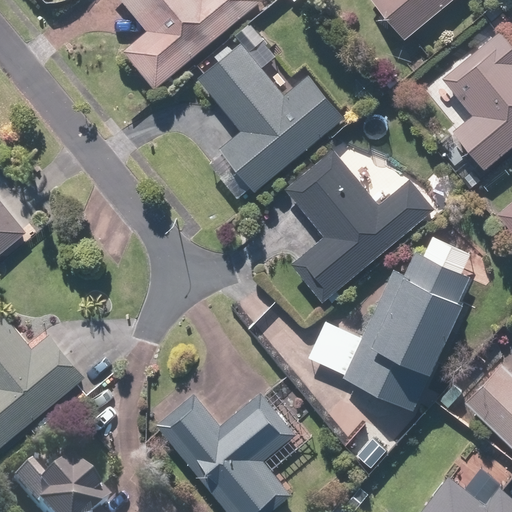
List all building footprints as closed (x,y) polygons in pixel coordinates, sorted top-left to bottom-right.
[(118,18),(138,43),(128,51),(156,86),(261,0),(122,0),(130,8),(118,18)] [(372,0),(404,40),(453,0),(372,0)] [(212,155),(246,197),(344,117),(310,75),(285,95),(263,67),(278,54),(250,19),(230,35),(234,41),(216,56),(219,60),(199,75),(243,130),(212,155)] [(511,50),(499,34),(442,80),(468,113),(451,127),(484,168),(511,145),(511,50)] [(324,237),(293,261),(324,299),(436,209),(411,178),(381,203),(336,148),(286,189),(324,237)] [(0,255),(28,235),(0,198),(0,255)] [(511,200),(498,213),(511,229),(511,200)] [(405,274),(393,269),(345,377),(367,387),(388,396),(415,408),(448,333),(466,341),(489,290),(471,282),(473,277),(463,272),(471,253),(431,236),(423,254),(415,251),(405,274)] [(0,445),(86,376),(51,333),(34,347),(0,305),(0,445)] [(511,371),(504,363),(467,402),(511,445),(511,371)] [(424,397),(452,409),(461,388),(450,383),(455,372),(438,365),(424,397)] [(166,416),(156,424),(230,511),(270,511),(293,493),(272,468),(309,437),(296,422),(313,408),(288,378),(226,431),(206,407),(213,401),(192,376),(157,406),(166,416)] [(388,396),(367,387),(358,408),(379,418),(388,396)] [(511,476),(511,457),(478,432),(419,511),(511,511),(511,490),(505,486),(511,476)] [(29,465),(12,480),(40,511),(141,511),(138,508),(134,511),(117,511),(61,446),(33,470),(29,465)]
